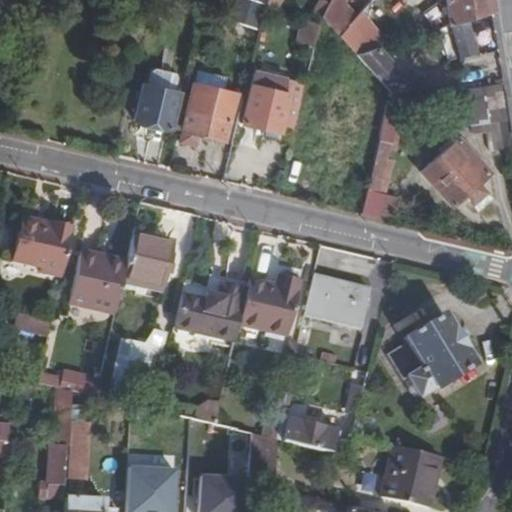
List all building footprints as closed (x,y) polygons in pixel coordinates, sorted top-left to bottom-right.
[(0,0),(0,4),(13,9),(15,0),(0,0)] [(250,0),(238,0),(233,15),(255,23),(262,4),(250,0)] [(328,2),(323,0),(319,0),(310,16),(309,20),(317,24),(318,24),(320,15),(328,2)] [(329,0),(328,2),(320,15),(337,34),(358,11),(347,0),(329,0)] [(369,0),(358,11),(337,34),(355,53),(377,46),(364,32),(386,9),(375,0),(369,0)] [(445,0),(449,24),(466,19),(492,11),(490,0),(445,0)] [(303,18),(297,41),(312,45),(317,24),(309,20),(303,18)] [(456,57),(475,52),(466,19),(449,24),(448,24),(456,57)] [(437,28),(448,63),(476,55),(475,52),(456,57),(448,24),(437,28)] [(391,52),(384,44),(377,46),(386,57),(391,52)] [(424,94),(421,76),(406,78),(386,57),(377,46),(355,53),(390,90),(387,100),(424,94)] [(461,66),(465,88),(490,84),(487,62),(461,66)] [(177,75),(151,68),(147,85),(141,83),(133,119),(169,128),(178,92),(173,91),(177,75)] [(196,70),(192,89),(222,96),(226,77),(196,70)] [(254,71),(242,124),(265,129),(277,131),(291,135),(303,82),(254,71)] [(194,146),(197,134),(223,140),(234,99),(222,96),(192,89),(179,142),(194,146)] [(186,94),(178,92),(169,128),(177,130),(186,94)] [(264,134),(275,137),(277,131),(265,129),(264,134)] [(489,172),(458,137),(420,172),(452,206),(464,196),(478,183),(489,172)] [(384,197),(392,160),(374,156),(366,193),(384,197)] [(486,192),(478,183),(464,196),(472,205),(486,192)] [(20,221),(48,228),(49,223),(21,216),(20,221)] [(20,221),(11,260),(39,267),(38,272),(60,277),(71,228),(49,223),(48,228),(20,221)] [(131,236),(170,245),(171,240),(132,231),(131,236)] [(170,245),(131,236),(125,261),(122,277),(138,281),(160,286),(170,245)] [(78,256),(102,262),(103,256),(79,250),(78,256)] [(78,256),(67,304),(113,315),(120,283),(122,277),(125,261),(103,256),(102,262),(78,256)] [(294,273),(282,270),(277,275),(275,275),(273,285),(247,279),(245,288),(236,325),(285,336),(298,280),(296,280),(294,273)] [(303,313),(358,326),(367,288),(312,276),(303,313)] [(136,287),(138,281),(122,277),(120,283),(123,287),(132,289),(136,287)] [(245,288),(218,282),(215,294),(204,292),(203,299),(179,294),(172,328),(233,342),(236,325),(245,288)] [(16,312),(12,328),(47,336),(50,320),(16,312)] [(473,364),(442,313),(403,337),(406,342),(386,354),(413,399),(434,387),(435,388),(473,364)] [(143,344),(120,339),(109,388),(127,391),(125,400),(139,403),(147,369),(161,354),(166,334),(152,330),(150,335),(143,344)] [(60,379),(55,378),(53,388),(56,389),(70,392),(94,397),(97,386),(82,383),(84,376),(62,371),(60,379)] [(53,388),(55,378),(38,374),(36,384),(53,388)] [(349,383),(345,412),(358,414),(362,385),(349,383)] [(287,385),(283,404),(288,405),(293,386),(287,385)] [(65,446),(67,446),(68,422),(70,392),(56,389),(53,445),(65,446)] [(219,403),(206,400),(196,406),(193,420),(214,425),(219,403)] [(203,511),(224,511),(229,429),(214,425),(193,420),(179,417),(168,424),(167,443),(210,445),(203,511)] [(320,420),(305,417),(303,422),(287,418),(286,419),(280,417),(275,440),(331,453),(331,452),(347,456),(352,434),(336,430),(336,429),(319,425),(320,420)] [(67,446),(66,458),(87,459),(89,423),(68,422),(67,446)] [(0,440),(7,442),(8,425),(0,423),(0,440)] [(224,511),(245,511),(247,486),(250,434),(229,429),(224,511)] [(247,486),(272,491),(275,440),(250,434),(247,486)] [(203,511),(210,445),(167,443),(162,511),(203,511)] [(39,482),(38,497),(62,499),(65,446),(53,445),(49,445),(46,483),(39,482)] [(431,475),(434,476),(438,457),(392,446),(380,498),(423,508),(431,475)] [(66,458),(65,477),(86,478),(87,459),(66,458)] [(104,511),(105,500),(64,497),(63,511),(104,511)]
